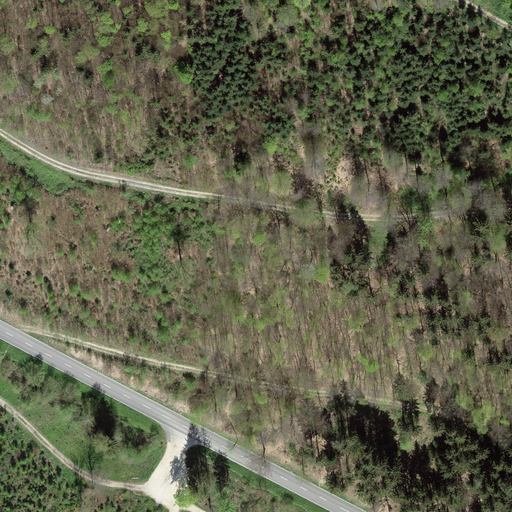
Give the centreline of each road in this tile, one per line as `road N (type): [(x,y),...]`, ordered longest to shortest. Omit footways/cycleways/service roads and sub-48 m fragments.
road 1 (track): [(511,435),(407,405),(227,377),(0,326)]
road 2 (track): [(0,133),(105,178),(313,212),(511,207)]
road 3 (secondary): [(0,329),(346,511)]
road 4 (track): [(0,403),(62,459),(107,481),(165,493),(190,430)]
